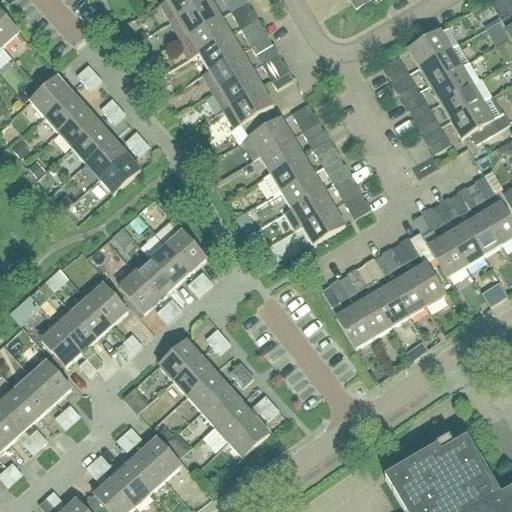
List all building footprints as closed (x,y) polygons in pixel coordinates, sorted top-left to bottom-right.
[(210,4),(207,0),(173,0),(160,8),(171,27),(210,4)] [(351,6),(355,12),(371,3),(369,0),(358,0),(350,5),(351,6)] [(491,7),(500,24),(508,19),(499,3),(491,7)] [(171,27),(181,44),(188,40),(220,21),(210,4),(171,27)] [(230,16),(234,24),(250,14),(246,6),(230,16)] [(0,17),(0,49),(2,52),(18,37),(0,17)] [(505,34),(511,46),(511,25),(508,19),(500,24),(505,34)] [(231,39),(220,21),(188,40),(199,59),(231,39)] [(240,33),(245,42),(261,32),(257,24),(240,33)] [(407,54),(418,74),(451,54),(450,53),(458,49),(447,32),(440,36),(440,35),(407,54)] [(199,59),(209,75),(209,76),(241,57),(231,39),(199,59)] [(250,51),(255,59),(271,49),(267,42),(250,51)] [(461,71),(451,54),(418,74),(429,91),(461,72),(461,71)] [(252,74),(241,57),(209,76),(209,75),(202,79),(213,97),(252,74)] [(260,69),(265,77),(282,67),(277,59),(260,69)] [(461,72),(429,91),(439,108),(472,89),(471,89),(478,84),(468,67),(461,71),(461,72)] [(77,79),(83,87),(95,77),(88,70),(77,79)] [(388,80),(392,88),(409,78),(404,70),(388,80)] [(262,91),(252,74),(213,97),(223,114),(262,91)] [(506,74),(483,83),(487,94),(510,85),(506,74)] [(95,77),(83,87),(90,94),(101,84),(95,77)] [(287,77),(271,86),(275,93),(292,84),(287,77)] [(57,81),(30,106),(44,122),(72,97),(57,81)] [(398,97),(403,105),(419,96),(414,88),(398,97)] [(482,107),(472,89),(439,108),(450,126),(482,107)] [(262,91),(223,114),(234,133),(241,129),(247,139),(273,123),(266,113),(272,109),(262,91)] [(72,97),(44,122),(57,137),(85,113),(72,97)] [(482,107),(450,126),(460,144),(469,138),(475,148),(505,130),(489,103),(482,107)] [(100,113),(107,121),(118,111),(111,104),(100,113)] [(409,115),(413,123),(429,113),(425,105),(409,115)] [(312,118),(307,109),(290,119),(295,127),(312,118)] [(118,111),(107,121),(113,128),(124,118),(118,111)] [(85,113),(57,137),(71,152),(99,128),(85,113)] [(286,133),(281,124),(281,123),(242,146),(253,165),(260,161),(292,142),(286,133)] [(419,132),(424,140),(440,131),(435,123),(419,132)] [(318,127),(301,137),(306,145),(322,135),(318,127)] [(99,128),(71,152),(84,168),(112,143),(99,128)] [(125,146),(131,154),(142,144),(136,136),(125,146)] [(446,140),(429,150),(434,158),(450,148),(446,140)] [(302,160),(292,142),(260,161),(270,178),(270,179),(302,160)] [(112,143),(84,168),(98,183),(126,158),(112,143)] [(142,144),(131,154),(138,161),(149,151),(142,144)] [(311,154),(316,162),(333,152),(328,144),(311,154)] [(98,183),(112,199),(140,174),(126,158),(98,183)] [(312,177),(302,160),(270,179),(270,178),(263,182),(274,200),(281,196),(312,177)] [(322,172),(326,180),(343,170),(338,162),(322,172)] [(281,196),(291,213),(323,194),(312,177),(281,196)] [(349,179),(332,189),(337,198),(354,188),(349,179)] [(466,192),(476,209),(484,205),(474,187),(466,192)] [(511,191),(503,197),(511,212),(511,191)] [(291,213),(284,217),(294,235),(301,231),(333,212),(323,194),(291,213)] [(359,197),(342,207),(347,215),(364,205),(359,197)] [(463,229),(464,229),(472,224),(467,214),(467,215),(457,198),(449,203),(459,220),(458,220),(463,229)] [(480,219),(500,252),(511,244),(511,227),(500,207),(480,219)] [(431,213),(441,230),(449,225),(439,209),(431,213)] [(333,212),(301,231),(312,249),(344,230),(333,212)] [(413,224),(423,240),(431,236),(431,235),(421,219),(413,224)] [(464,229),(483,262),(500,252),(480,219),(472,224),(464,229)] [(446,239),(466,272),(483,262),(464,229),(463,229),(446,239)] [(165,250),(189,277),(205,263),(181,235),(165,250)] [(428,250),(447,283),(466,272),(446,239),(437,244),(431,235),(431,236),(423,240),(428,250)] [(391,253),(401,271),(409,266),(399,248),(391,253)] [(150,263),(174,291),(189,277),(165,250),(150,263)] [(374,263),(384,281),(392,276),(382,259),(374,263)] [(134,277),(159,304),(174,291),(150,263),(134,277)] [(406,278),(425,311),(444,300),(425,268),(406,278)] [(356,274),(371,299),(379,295),(374,285),(373,285),(364,269),(356,274)] [(202,276),(194,283),(204,294),(211,287),(202,276)] [(52,300),(67,288),(58,277),(43,289),(52,300)] [(118,291),(143,319),(159,304),(134,277),(118,291)] [(389,289),(408,322),(425,311),(406,278),(389,289)] [(339,284),(348,301),(356,297),(346,280),(339,284)] [(194,283),(187,289),(197,300),(204,294),(194,283)] [(103,289),(86,303),(111,331),(127,316),(103,289)] [(371,300),(390,333),(408,322),(389,289),(379,295),(371,299),(371,300)] [(321,295),(330,312),(339,307),(329,290),(321,295)] [(500,302),(499,290),(484,291),(485,303),(500,302)] [(352,311),(371,344),(390,333),(371,300),(352,311)] [(71,317),(96,344),(111,331),(86,303),(71,317)] [(164,310),(174,321),(181,314),(171,303),(164,310)] [(156,316),(166,328),(174,321),(164,310),(156,316)] [(352,311),(335,321),(354,352),(354,354),(371,344),(352,311)] [(71,317),(56,330),(80,358),(85,363),(93,357),(88,351),(96,344),(71,317)] [(40,344),(64,372),(80,358),(56,330),(40,344)] [(206,343),(212,351),(224,341),(217,333),(206,343)] [(124,345),(134,356),(141,350),(131,339),(124,345)] [(224,341),(212,351),(219,358),(230,348),(224,341)] [(134,356),(124,345),(117,352),(127,363),(134,356)] [(158,370),(173,386),(201,361),(186,345),(158,370)] [(85,363),(95,374),(103,368),(93,357),(85,363)] [(173,386),(186,401),(214,376),(201,361),(173,386)] [(78,370),(88,381),(95,374),(85,363),(78,370)] [(46,366),(30,380),(54,407),(70,393),(46,366)] [(229,377),(236,384),(247,374),(240,367),(229,377)] [(247,374),(236,384),(242,392),(253,382),(247,374)] [(186,401),(200,416),(228,391),(214,376),(186,401)] [(15,393),(39,421),(54,407),(30,380),(15,393)] [(200,416),(213,432),(241,407),(228,391),(200,416)] [(15,393),(0,406),(0,407),(24,434),(39,421),(15,393)] [(254,410),(260,417),(271,407),(265,400),(254,410)] [(0,438),(9,448),(24,434),(0,407),(0,438)] [(213,432),(227,447),(255,422),(241,407),(213,432)] [(271,407),(260,417),(267,424),(278,415),(271,407)] [(69,409),(62,415),(71,426),(79,420),(69,409)] [(64,433),(71,426),(62,415),(54,422),(64,433)] [(227,447),(241,463),(269,438),(255,422),(227,447)] [(123,438),(133,449),(141,443),(131,432),(123,438)] [(29,440),(39,451),(46,444),(36,433),(29,440)] [(0,455),(9,448),(0,438),(0,455)] [(116,445),(126,456),(133,449),(123,438),(116,445)] [(31,458),(39,451),(29,440),(21,447),(31,458)] [(511,511),(511,493),(501,500),(467,442),(453,449),(449,441),(434,450),(435,452),(387,480),(384,482),(386,485),(401,511),(511,511)] [(156,443),(140,457),(164,484),(180,470),(156,443)] [(140,457),(125,471),(149,498),(164,484),(140,457)] [(100,459),(93,466),(103,477),(110,470),(100,459)] [(103,477),(93,466),(85,472),(95,483),(103,477)] [(4,473),(14,484),(21,478),(11,467),(4,473)] [(125,471),(109,484),(134,511),(149,498),(125,471)] [(0,476),(0,483),(7,491),(14,484),(4,473),(0,476)] [(133,511),(134,511),(109,484),(93,499),(81,510),(82,511),(133,511)] [(53,496),(46,503),(53,511),(57,511),(63,507),(53,496)] [(53,511),(46,503),(38,509),(40,511),(53,511)]
